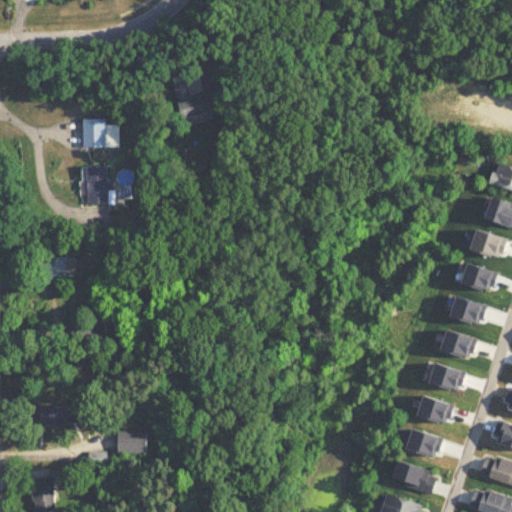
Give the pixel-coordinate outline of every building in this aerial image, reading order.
[(208,114),(204,95),(190,98),(186,83),(171,87),(178,121),(208,114)] [(81,147),(117,147),(117,125),(103,125),(103,121),(81,121),(81,147)] [(511,193),(511,169),(493,164),(486,186),(511,193)] [(103,166),(84,166),(84,204),(103,204),(103,166)] [(72,275),(72,256),(28,256),(28,275),(72,275)] [(89,338),(89,320),(73,320),(73,338),(89,338)] [(66,404),(34,404),(34,425),(66,425),(66,404)] [(142,453),(142,431),(114,431),(114,453),(142,453)] [(103,453),(84,453),(84,465),(103,465),(103,453)] [(511,462),(492,455),(484,476),(511,486),(511,462)] [(393,482),(428,494),(435,474),(400,462),(393,482)] [(50,511),(51,477),(29,477),(28,511),(50,511)] [(480,511),(510,511),(511,507),(511,499),(473,487),(466,507),(480,511)] [(422,511),(424,505),(383,493),(377,511),(422,511)]
